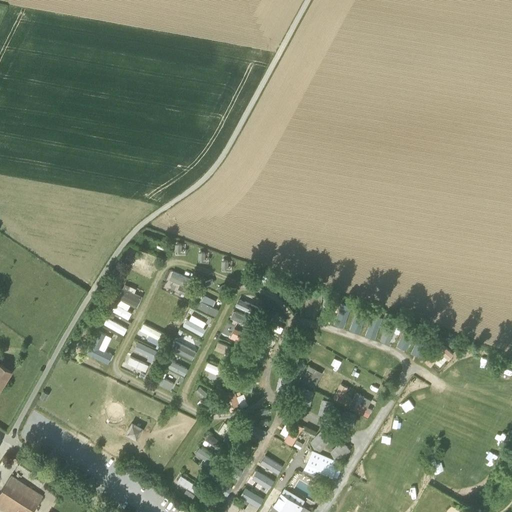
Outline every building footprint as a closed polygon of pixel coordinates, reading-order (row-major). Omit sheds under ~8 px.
[(132,267),(153,274),(155,268),(134,261),(132,267)] [(182,283),(185,274),(173,269),(170,278),(182,283)] [(125,283),(118,298),(137,307),(142,296),(134,292),(136,288),(125,283)] [(161,291),(159,298),(173,303),(176,296),(161,291)] [(204,294),(198,306),(217,315),(220,308),(211,304),(214,299),(204,294)] [(237,305),(244,307),(246,301),(240,299),(237,305)] [(193,314),(190,319),(187,318),(184,325),(203,333),(208,321),(193,314)] [(108,316),(104,322),(125,333),(128,327),(108,316)] [(148,333),(161,339),(170,319),(164,316),(159,327),(152,324),(148,333)] [(390,343),(392,335),(398,336),(401,322),(389,319),(384,341),(390,343)] [(235,327),(230,337),(241,342),(246,333),(235,327)] [(407,349),(413,334),(404,330),(397,345),(407,349)] [(91,343),(86,352),(108,363),(112,353),(100,348),(106,335),(98,331),(92,344),(91,343)] [(176,339),(172,348),(193,358),(197,350),(176,339)] [(138,340),(135,348),(151,355),(155,347),(138,340)] [(421,356),(427,345),(418,340),(412,350),(421,356)] [(441,341),(424,359),(436,370),(453,352),(441,341)] [(256,356),(264,360),(268,352),(259,348),(256,356)] [(146,370),(149,363),(131,355),(128,362),(146,370)] [(164,364),(186,375),(189,367),(168,357),(164,364)] [(206,368),(227,376),(229,369),(209,360),(206,368)] [(301,376),(306,362),(300,360),(295,374),(301,376)] [(0,389),(12,370),(0,362),(0,389)] [(301,381),(314,388),(322,372),(308,365),(306,370),(307,370),(301,381)] [(171,388),(174,382),(162,375),(158,381),(171,388)] [(234,376),(233,387),(253,391),(255,379),(234,376)] [(332,396),(339,379),(332,376),(325,393),(332,396)] [(333,397),(347,404),(350,397),(345,394),(348,387),(341,383),(333,397)] [(201,384),(197,389),(205,398),(210,393),(201,384)] [(311,405),(314,389),(305,388),(303,404),(311,405)] [(349,407),(368,416),(372,408),(361,402),(364,396),(356,392),(349,407)] [(288,419),(279,436),(294,444),(303,426),(288,419)] [(132,421),(127,433),(139,439),(145,426),(132,421)] [(225,421),(220,431),(226,434),(231,424),(225,421)] [(261,438),(266,430),(249,421),(244,429),(251,433),(247,440),(254,443),(258,437),(261,438)] [(303,432),(314,437),(317,431),(306,426),(303,432)] [(249,433),(244,430),(240,436),(246,439),(249,433)] [(323,450),(331,436),(318,430),(311,444),(323,450)] [(212,451),(220,456),(227,446),(210,433),(205,439),(215,446),(212,451)] [(386,447),(390,440),(381,434),(376,440),(386,447)] [(341,459),(352,448),(342,439),(331,450),(341,459)] [(373,446),(368,455),(376,460),(381,450),(373,446)] [(344,462),(312,449),(305,467),(336,480),(344,462)] [(265,454),(260,463),(278,473),(283,465),(265,454)] [(363,462),(359,472),(367,476),(372,466),(363,462)] [(230,474),(239,479),(243,469),(235,465),(230,474)] [(257,470),(252,478),(269,489),(274,481),(257,470)] [(441,486),(446,477),(438,472),(433,481),(441,486)] [(195,491),(199,485),(182,474),(178,480),(195,491)] [(0,491),(0,502),(6,507),(21,482),(11,475),(0,491)] [(218,489),(227,495),(232,487),(223,481),(218,489)] [(17,511),(32,489),(21,482),(6,507),(13,511),(17,511)] [(239,494),(258,506),(263,499),(244,487),(239,494)] [(32,511),(43,497),(32,489),(17,511),(32,511)] [(306,500),(297,511),(286,511),(280,508),(273,504),(268,511),(311,511),(312,511),(315,506),(306,500)] [(13,511),(6,507),(0,502),(0,508),(5,511),(13,511)]
